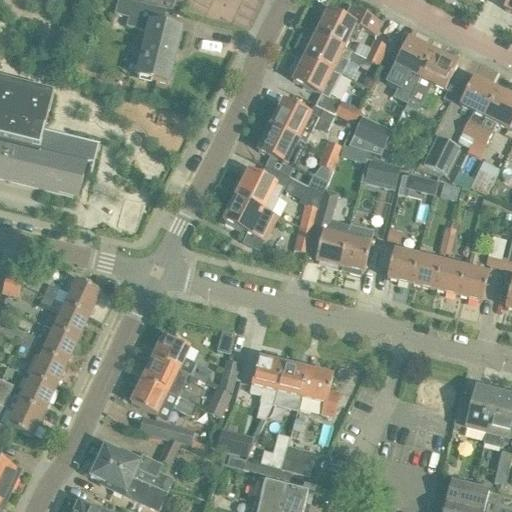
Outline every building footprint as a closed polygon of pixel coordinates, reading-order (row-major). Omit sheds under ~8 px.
[(167,85),(180,33),(181,32),(138,21),(142,5),(121,0),(118,0),(115,16),(129,19),(126,28),(148,33),(137,77),(167,85)] [(329,13),(317,37),(344,51),(349,41),(356,44),(357,43),(363,31),(376,38),(382,26),(352,10),(346,21),(329,13)] [(369,70),(371,65),(365,62),(350,54),(351,54),(344,51),(317,37),(312,46),(310,45),(304,56),(306,58),(305,60),(340,77),(342,77),(349,63),(362,69),(363,68),(369,70)] [(395,68),(385,86),(397,92),(393,100),(407,107),(409,101),(433,54),(408,42),(395,68)] [(371,50),(365,62),(371,65),(378,68),(387,50),(386,50),(375,44),(371,50)] [(433,54),(409,101),(420,107),(422,108),(432,87),(444,93),(457,66),(433,54)] [(335,87),(340,77),(305,60),(305,61),(302,60),(297,71),(299,72),(294,83),(321,97),(328,100),(335,87)] [(362,88),(371,92),(375,84),(366,80),(362,88)] [(459,108),(472,114),(461,135),(462,136),(473,141),(497,93),(472,81),(459,108)] [(0,181),(77,201),(78,201),(78,200),(77,199),(86,165),(94,165),(99,146),(44,132),(53,95),(0,82),(0,181)] [(511,125),(511,100),(497,93),(473,141),(485,147),(496,126),(509,132),(511,125)] [(420,107),(409,101),(407,107),(404,113),(414,118),(420,107)] [(275,114),(269,125),(272,127),(271,129),(298,142),(306,146),(313,130),(318,121),(308,116),(283,104),(278,115),(275,114)] [(337,116),(355,125),(355,124),(361,113),(343,104),(337,116)] [(350,148),(363,152),(377,126),(363,119),(350,148)] [(305,146),(298,142),(271,129),(270,130),(268,129),(262,140),(265,141),(259,153),(293,170),(301,155),(305,146)] [(462,136),(458,144),(463,147),(469,150),(473,141),(462,136)] [(446,178),(460,150),(437,138),(423,167),(446,178)] [(328,145),(324,156),(337,161),(338,159),(339,159),(341,150),(328,145)] [(339,159),(338,159),(352,163),(355,152),(341,148),(341,150),(339,159)] [(324,156),(319,167),(333,173),(337,161),(324,156)] [(458,174),(452,186),(469,194),(471,191),(486,198),(499,172),(483,164),(474,182),(458,174)] [(385,167),(380,188),(393,192),(398,170),(387,168),(385,167)] [(240,183),(234,195),(237,197),(236,198),(264,211),(264,212),(271,215),(276,205),(283,190),(249,173),(243,185),(240,183)] [(313,178),(307,190),(323,198),(326,192),(328,185),(313,178)] [(299,205),(306,209),(302,223),(315,226),(319,211),(322,203),(323,198),(307,190),(290,181),(284,194),(300,202),(299,205)] [(433,198),(437,185),(423,181),(421,190),(424,196),(433,198)] [(326,265),(325,269),(337,272),(338,268),(340,268),(347,241),(349,231),(329,226),(339,197),(326,192),(323,198),(322,203),(319,211),(315,226),(315,227),(309,250),(319,252),(316,262),(326,265)] [(277,219),(264,212),(264,211),(236,198),(235,199),(233,198),(227,210),(229,211),(223,223),(226,225),(225,227),(233,232),(234,229),(265,244),(277,219)] [(309,250),(315,227),(315,226),(302,223),(295,252),(308,255),(309,250)] [(442,243),(453,245),(456,233),(445,230),(442,243)] [(347,241),(340,268),(349,271),(348,275),(360,278),(361,274),(363,274),(370,247),(373,237),(349,231),(347,241)] [(389,232),(386,243),(399,246),(402,236),(397,234),(391,233),(389,232)] [(500,271),(505,272),(511,274),(511,241),(507,262),(503,260),(500,271)] [(453,245),(442,243),(439,256),(450,258),(453,245)] [(387,280),(411,286),(418,259),(394,253),(387,280)] [(486,268),(500,271),(503,260),(489,257),(486,268)] [(411,286),(434,292),(441,265),(418,259),(411,286)] [(434,292),(458,298),(464,271),(441,265),(434,292)] [(488,277),(464,271),(458,298),(481,304),(488,277)] [(23,281),(21,281),(7,277),(3,295),(19,298),(23,281)] [(77,283),(66,308),(88,319),(100,294),(77,283)] [(44,298),(54,303),(59,292),(49,288),(44,298)] [(39,309),(49,313),(54,303),(44,298),(39,309)] [(66,308),(54,332),(77,343),(88,319),(66,308)] [(54,332),(48,346),(37,340),(0,323),(0,336),(21,346),(32,352),(43,357),(43,356),(66,367),(77,343),(54,332)] [(164,337),(153,360),(179,372),(189,378),(190,378),(190,379),(204,386),(209,375),(195,368),(196,366),(185,361),(190,349),(164,337)] [(32,352),(21,346),(16,357),(27,362),(32,352)] [(43,357),(32,380),(55,391),(66,367),(43,356),(43,357)] [(144,370),(148,372),(143,382),(169,395),(168,396),(178,400),(189,378),(179,372),(153,360),(152,362),(149,360),(144,370)] [(276,394),(277,395),(285,367),(260,360),(253,389),(263,391),(260,405),(273,408),(276,394)] [(276,394),(273,408),(274,408),(297,414),(300,401),(302,401),(309,373),(298,370),(299,366),(288,363),(287,367),(285,367),(277,395),(276,394)] [(219,392),(231,395),(236,376),(225,373),(219,392)] [(323,406),(320,417),(333,420),(339,396),(331,394),(334,379),(309,373),(302,401),(323,406)] [(32,380),(21,404),(44,415),(55,391),(32,380)] [(14,388),(0,382),(0,394),(9,399),(14,388)] [(158,418),(168,396),(169,395),(143,382),(132,406),(158,418)] [(454,428),(486,436),(497,392),(485,389),(484,392),(475,390),(470,407),(459,404),(454,428)] [(205,414),(221,422),(230,404),(232,399),(217,391),(205,414)] [(510,395),(497,392),(486,436),(483,446),(501,451),(508,447),(509,442),(511,442),(511,436),(511,399),(509,399),(510,395)] [(0,407),(16,415),(9,429),(32,440),(44,415),(21,404),(9,399),(0,394),(0,407)] [(189,419),(194,408),(195,407),(179,399),(173,412),(189,419)] [(303,422),(296,420),(293,432),(299,434),(303,422)] [(140,435),(191,449),(191,450),(207,454),(208,447),(193,443),(195,435),(143,421),(140,435)] [(248,460),(252,442),(221,434),(216,451),(248,460)] [(170,469),(180,447),(170,444),(160,465),(170,469)] [(143,458),(141,462),(118,451),(117,453),(106,448),(98,464),(167,496),(174,482),(160,475),(163,468),(143,458)] [(309,480),(312,466),(315,456),(287,449),(284,459),(281,473),(309,480)] [(264,454),(259,468),(281,474),(281,473),(284,459),(264,454)] [(498,471),(509,473),(508,472),(511,458),(507,456),(501,454),(497,470),(498,471)] [(242,472),(244,463),(229,459),(227,469),(242,472)] [(0,485),(9,490),(15,478),(12,476),(15,469),(0,461),(0,485)] [(159,511),(167,496),(98,464),(91,480),(102,485),(101,487),(125,498),(124,500),(151,511),(159,511)] [(259,468),(246,465),(244,473),(290,485),(292,477),(281,474),(259,468)] [(509,473),(498,471),(494,485),(499,486),(499,487),(505,488),(509,473)] [(253,511),(304,511),(308,496),(328,501),(329,494),(309,490),(308,495),(261,483),(253,511)] [(452,484),(446,506),(469,511),(484,511),(489,493),(452,484)] [(4,501),(9,490),(0,485),(0,501),(1,500),(4,501)]
